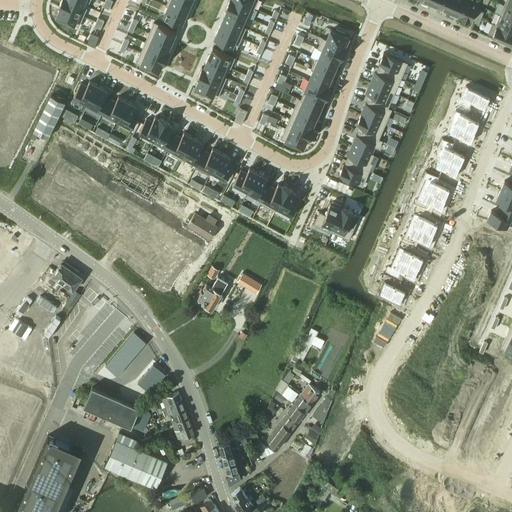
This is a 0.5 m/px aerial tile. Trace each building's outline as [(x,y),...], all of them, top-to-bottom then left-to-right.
[(73,0),(61,0),(59,5),(83,16),(86,10),(87,6),(73,0)] [(167,0),(166,5),(186,14),(190,4),(181,0),(167,0)] [(235,0),(228,0),(225,7),(248,17),(252,8),(254,9),(254,8),(235,0)] [(235,0),(254,8),(254,7),(257,0),(235,0)] [(440,8),(443,0),(431,0),(430,4),(440,8)] [(449,12),(454,0),(443,0),(440,8),(449,12)] [(459,17),(466,0),(454,0),(449,12),(459,17)] [(471,1),(471,0),(466,0),(459,17),(470,21),(477,4),(471,1)] [(511,8),(504,4),(499,14),(511,19),(511,8)] [(61,7),(56,17),(61,19),(60,21),(68,24),(69,22),(79,26),(83,16),(59,5),(59,6),(61,7)] [(168,6),(163,16),(181,24),(186,14),(166,5),(168,6)] [(227,9),(223,18),(245,28),(246,27),(243,26),(246,19),(248,17),(225,7),(225,8),(227,9)] [(511,19),(499,14),(495,24),(492,23),(511,31),(511,19)] [(223,18),(219,28),(241,38),(245,28),(223,18)] [(153,23),(149,32),(171,42),(176,31),(154,22),(153,23)] [(511,31),(492,23),(488,33),(511,43),(511,31)] [(219,28),(214,38),(237,48),(241,38),(219,28)] [(322,37),(322,38),(346,48),(344,47),(349,37),(344,35),(345,33),(336,29),(335,31),(331,29),(326,39),(322,37)] [(149,32),(145,42),(169,53),(169,52),(167,51),(171,42),(149,32)] [(322,38),(318,47),(342,58),(346,48),(322,38)] [(145,42),(140,52),(165,63),(169,53),(145,42)] [(213,47),(208,58),(230,68),(235,57),(213,47)] [(318,47),(317,48),(322,50),(318,59),(335,67),(340,58),(342,59),(342,58),(318,47)] [(139,55),(136,62),(145,66),(144,68),(152,72),(153,70),(158,72),(163,62),(165,63),(140,52),(139,55)] [(383,52),(378,63),(380,64),(379,68),(401,78),(408,63),(397,59),(398,56),(390,53),(389,55),(384,53),(383,52)] [(202,66),(202,67),(226,77),(222,75),(224,70),(226,66),(230,68),(208,58),(204,67),(202,66)] [(318,60),(313,69),(331,77),(335,67),(318,59),(318,60)] [(202,67),(197,77),(222,87),(226,77),(202,67)] [(375,72),(370,82),(394,93),(401,78),(379,68),(377,73),(375,72)] [(313,69),(309,79),(331,89),(331,88),(327,87),(331,77),(313,69)] [(199,78),(195,88),(200,90),(199,92),(207,96),(208,94),(213,96),(217,98),(221,90),(222,87),(197,77),(199,78)] [(309,79),(305,89),(327,99),(331,89),(309,79)] [(81,82),(73,96),(88,104),(99,85),(90,80),(87,86),(81,82)] [(370,82),(366,93),(368,94),(366,98),(391,109),(392,109),(388,107),(394,93),(370,82)] [(99,85),(88,104),(103,112),(110,98),(104,95),(107,90),(99,85)] [(459,96),(456,102),(469,108),(472,102),(485,108),(490,97),(465,86),(460,97),(459,96)] [(298,98),(320,108),(325,98),(326,99),(327,99),(305,89),(300,99),(298,98)] [(50,94),(33,130),(48,137),(65,101),(50,94)] [(110,98),(103,112),(117,119),(127,101),(118,96),(115,101),(110,98)] [(298,98),(294,108),(316,118),(320,108),(298,98)] [(361,113),(361,114),(385,124),(391,109),(366,98),(366,99),(369,100),(368,104),(366,103),(361,113)] [(127,101),(117,119),(132,128),(139,115),(133,111),(136,106),(127,101)] [(455,112),(451,122),(475,132),(475,131),(479,122),(466,116),(468,110),(457,105),(454,111),(455,112)] [(294,108),(289,118),(314,128),(312,127),(316,118),(294,108)] [(395,112),(393,118),(404,122),(406,117),(395,112)] [(361,114),(356,124),(358,125),(356,129),(382,141),(382,140),(379,138),(385,124),(361,114)] [(146,118),(139,131),(154,139),(165,119),(159,116),(158,118),(155,116),(152,121),(146,118)] [(289,118),(285,128),(309,138),(314,128),(289,118)] [(165,119),(154,139),(168,147),(175,134),(170,131),(173,126),(169,124),(170,122),(165,119)] [(444,130),(441,136),(454,142),(457,137),(471,143),(475,132),(451,122),(447,131),(444,130)] [(285,128),(281,138),(290,142),(289,144),(297,148),(298,146),(303,148),(307,138),(309,139),(309,138),(285,128)] [(356,134),(352,145),(373,154),(374,154),(371,153),(374,146),(379,148),(382,141),(356,129),(356,130),(360,131),(358,135),(356,134)] [(175,134),(168,147),(174,150),(171,154),(180,159),(194,135),(188,132),(187,134),(184,132),(181,137),(175,134)] [(194,135),(180,159),(181,160),(182,157),(195,165),(194,167),(195,167),(204,150),(199,147),(202,141),(198,140),(199,138),(194,135)] [(50,136),(41,152),(46,155),(43,160),(46,161),(45,164),(52,168),(62,150),(52,144),(55,139),(50,136)] [(440,146),(436,155),(460,166),(465,155),(451,149),(453,144),(442,139),(439,145),(440,146)] [(352,145),(347,156),(349,156),(347,161),(369,170),(372,163),(370,162),(373,154),(352,145)] [(204,150),(195,167),(209,175),(223,150),(217,147),(216,149),(213,147),(210,153),(204,150)] [(62,150),(52,168),(59,173),(60,170),(64,172),(66,167),(71,170),(77,159),(62,150)] [(223,150),(209,175),(210,175),(211,173),(225,181),(233,166),(228,163),(231,157),(227,155),(228,153),(223,150)] [(431,165),(428,171),(440,176),(442,170),(455,176),(460,166),(436,155),(436,156),(440,157),(436,167),(431,165)] [(81,172),(73,183),(85,191),(100,170),(84,158),(76,168),(81,172)] [(343,164),(338,175),(344,178),(343,180),(352,183),(352,181),(358,184),(362,176),(366,178),(369,170),(347,161),(345,165),(343,164)] [(241,170),(232,185),(247,193),(259,170),(254,167),(253,169),(249,167),(246,173),(241,170)] [(259,170),(247,193),(261,201),(260,203),(270,186),(264,183),(267,177),(264,175),(265,173),(259,170)] [(426,180),(421,189),(446,200),(446,199),(450,189),(436,183),(439,178),(425,172),(423,178),(426,180)] [(104,188),(98,196),(108,203),(121,185),(107,175),(100,185),(104,188)] [(504,180),(500,189),(511,194),(511,177),(510,182),(504,180)] [(270,186),(260,203),(275,211),(288,186),(283,183),(282,185),(278,183),(275,188),(270,186)] [(121,185),(108,203),(117,211),(123,202),(127,205),(135,195),(121,185)] [(275,211),(275,212),(289,220),(291,214),(292,215),(299,202),(293,198),(296,193),(293,191),(294,189),(288,186),(275,211)] [(416,198),(413,204),(425,209),(427,204),(441,210),(446,200),(421,189),(417,199),(416,198)] [(511,194),(500,189),(496,199),(502,201),(499,207),(511,212),(511,194)] [(136,212),(128,223),(140,231),(155,210),(139,198),(131,208),(136,212)] [(319,211),(314,224),(321,227),(323,223),(333,227),(331,231),(342,208),(340,207),(341,205),(332,201),(331,203),(330,203),(325,214),(319,211)] [(342,208),(331,231),(349,239),(359,215),(353,213),(354,211),(343,206),(342,208)] [(491,210),(487,220),(511,230),(511,227),(511,212),(499,207),(497,212),(491,210)] [(414,214),(409,224),(434,235),(434,234),(438,224),(425,218),(427,213),(415,208),(413,214),(414,214)] [(206,219),(195,213),(187,225),(210,238),(217,226),(213,224),(216,219),(208,214),(206,219)] [(159,228),(153,236),(162,243),(176,225),(162,215),(155,225),(159,228)] [(244,218),(241,223),(247,226),(249,221),(244,218)] [(249,221),(247,226),(252,229),(255,224),(249,221)] [(404,233),(401,239),(413,244),(415,239),(429,245),(434,235),(409,224),(405,234),(404,233)] [(176,225),(162,243),(172,250),(178,242),(182,245),(189,235),(176,225)] [(286,241),(282,247),(287,250),(290,243),(286,241)] [(399,248),(395,258),(419,268),(424,258),(410,252),(412,246),(400,241),(398,247),(399,248)] [(475,255),(471,265),(477,267),(475,272),(474,273),(488,279),(495,263),(475,255)] [(388,266),(385,272),(398,278),(401,273),(414,278),(418,269),(419,269),(419,268),(395,258),(391,267),(388,266)] [(219,270),(212,266),(207,274),(214,278),(219,270)] [(246,285),(251,277),(242,272),(238,280),(246,285)] [(466,276),(462,285),(482,294),(488,279),(474,273),(474,274),(472,278),(466,276)] [(384,282),(380,293),(401,302),(406,291),(392,285),(395,279),(383,274),(380,280),(384,282)] [(228,282),(218,276),(211,286),(206,283),(203,288),(201,287),(195,297),(203,301),(202,302),(205,304),(205,306),(209,308),(211,308),(212,308),(217,299),(219,299),(221,299),(222,296),(222,295),(220,294),(228,282)] [(462,285),(458,295),(464,297),(462,302),(461,303),(475,309),(482,294),(462,285)] [(453,306),(449,315),(468,324),(475,309),(461,303),(461,304),(459,309),(453,306)] [(449,315),(445,325),(451,327),(449,332),(448,332),(448,333),(457,337),(462,339),(468,324),(449,315)] [(436,334),(431,343),(451,352),(457,337),(448,333),(448,332),(444,330),(444,331),(443,332),(441,337),(436,334)] [(134,331),(129,337),(141,347),(146,342),(134,331)] [(129,337),(124,342),(136,353),(141,347),(129,337)] [(511,341),(505,338),(500,349),(511,353),(511,341)] [(124,342),(120,348),(132,358),(136,353),(124,342)] [(431,343),(427,353),(433,355),(431,360),(430,361),(438,365),(444,367),(451,352),(431,343)] [(120,348),(115,354),(127,364),(132,358),(120,348)] [(115,354),(110,359),(122,369),(127,364),(115,354)] [(110,359),(105,365),(117,375),(122,369),(110,359)] [(153,363),(149,368),(161,378),(165,374),(153,363)] [(408,373),(429,382),(428,382),(432,372),(437,374),(440,368),(438,367),(437,366),(431,364),(429,370),(413,363),(409,373),(408,373)] [(511,369),(501,365),(496,375),(511,381),(511,369)] [(149,368),(145,372),(157,383),(161,378),(149,368)] [(145,372),(141,377),(153,387),(157,383),(145,372)] [(408,373),(403,384),(419,391),(417,397),(422,400),(423,399),(426,401),(429,394),(424,393),(429,382),(408,373)] [(511,381),(496,375),(492,385),(511,393),(511,390),(511,381)] [(141,377),(138,382),(149,392),(153,387),(141,377)] [(309,383),(301,393),(312,401),(319,391),(309,383)] [(492,385),(488,395),(506,403),(510,393),(511,394),(511,393),(492,385)] [(139,406),(92,386),(84,405),(131,425),(139,406)] [(168,395),(162,398),(165,406),(181,400),(178,392),(178,391),(168,395)] [(312,401),(301,393),(294,402),(305,410),(312,401)] [(488,395),(483,405),(502,413),(501,412),(506,403),(488,395)] [(399,408),(399,409),(420,418),(420,417),(419,417),(423,407),(428,410),(431,403),(426,401),(423,399),(422,400),(420,405),(404,398),(400,409),(399,408)] [(165,406),(160,408),(161,411),(162,410),(165,416),(168,415),(185,408),(181,400),(165,406)] [(305,410),(294,402),(287,412),(298,420),(305,410)] [(483,405),(479,415),(498,423),(502,413),(483,405)] [(185,408),(168,415),(171,423),(188,417),(185,408)] [(399,409),(394,420),(411,427),(408,432),(417,436),(420,430),(415,428),(420,418),(399,409)] [(298,420),(287,412),(280,422),(291,429),(298,420)] [(272,417),(267,414),(261,422),(266,426),(272,417)] [(479,415),(475,425),(493,432),(497,423),(498,423),(479,415)] [(188,417),(171,423),(174,431),(191,425),(188,417)] [(284,439),(291,429),(280,422),(273,431),(284,439)] [(191,425),(174,431),(178,440),(184,437),(194,434),(194,433),(191,425)] [(475,425),(470,434),(489,443),(490,442),(489,442),(493,432),(475,425)] [(351,429),(344,435),(353,445),(351,446),(357,452),(358,450),(363,455),(372,446),(368,442),(369,442),(362,434),(362,435),(358,431),(355,433),(351,429)] [(284,439),(273,431),(266,441),(277,449),(284,439)] [(256,432),(250,435),(255,446),(261,443),(256,432)] [(470,434),(466,444),(485,453),(489,443),(470,434)] [(48,435),(15,508),(20,510),(23,511),(52,511),(80,449),(52,437),(48,435)] [(116,439),(104,465),(156,487),(167,461),(116,439)] [(219,445),(222,456),(239,451),(238,447),(230,449),(228,442),(219,445)] [(466,444),(462,455),(466,457),(465,459),(474,463),(475,460),(479,463),(484,453),(485,453),(466,444)] [(255,456),(249,445),(244,448),(249,459),(255,456)] [(239,451),(222,456),(228,474),(229,477),(226,478),(229,486),(239,480),(241,479),(238,471),(233,457),(242,455),(239,451)] [(376,456),(370,464),(381,471),(380,473),(386,477),(387,475),(393,479),(400,468),(395,465),(396,464),(388,459),(387,460),(383,457),(381,460),(376,456)] [(397,486),(393,495),(399,498),(401,493),(411,497),(411,498),(420,477),(420,478),(409,473),(402,489),(397,486)] [(420,477),(411,498),(422,502),(420,507),(426,510),(427,508),(427,507),(430,501),(429,501),(424,498),(431,482),(420,477)] [(430,501),(427,507),(427,508),(433,510),(435,505),(445,509),(445,510),(454,490),(454,489),(454,490),(443,485),(436,501),(431,499),(430,498),(429,501),(430,501)] [(203,487),(190,492),(191,493),(194,500),(207,495),(203,487)] [(248,504),(248,505),(251,503),(240,487),(231,494),(235,499),(233,501),(239,511),(248,504)] [(454,490),(445,510),(449,511),(461,511),(458,511),(465,494),(454,490)] [(205,511),(215,505),(211,499),(196,509),(198,511),(205,511)] [(483,511),(486,506),(486,507),(475,502),(470,511),(483,511)] [(290,503),(285,511),(293,511),(296,506),(290,503)]
